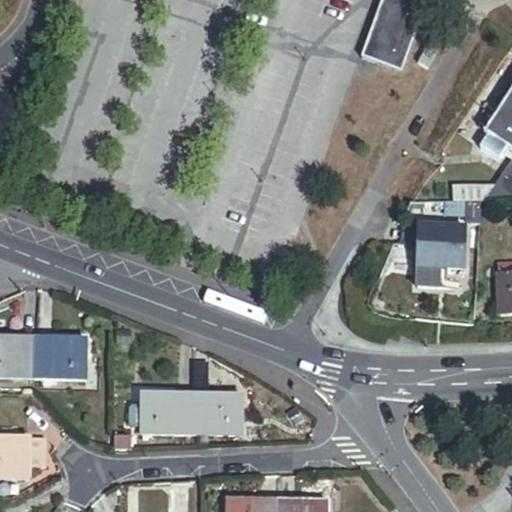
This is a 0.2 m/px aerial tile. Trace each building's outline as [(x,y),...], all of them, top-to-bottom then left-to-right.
[(427,11),(398,0),(384,0),(362,63),(404,76),(427,11)] [(437,56),(428,50),(418,67),(428,72),(437,56)] [(508,153),(511,155),(511,98),(486,138),(489,140),(508,153)] [(508,153),(489,140),(478,156),(498,169),(508,153)] [(481,207),(467,208),(466,226),(471,229),(480,230),(481,207)] [(419,271),(463,272),(464,232),(420,231),(419,271)] [(511,270),(499,271),(500,282),(497,282),(499,322),(511,321),(511,270)] [(0,381),(39,382),(40,343),(0,341),(0,381)] [(90,344),(40,343),(39,382),(89,384),(90,344)] [(142,434),(192,436),(194,396),(144,394),(142,434)] [(194,396),(192,436),(243,438),(245,398),(209,397),(194,396)] [(130,440),(113,439),(113,452),(130,452),(130,440)] [(33,444),(0,443),(0,481),(33,482),(33,471),(33,444)] [(49,444),(33,444),(33,471),(48,471),(49,444)] [(279,511),(280,504),(278,504),(263,503),(227,503),(227,511),(279,511)]
